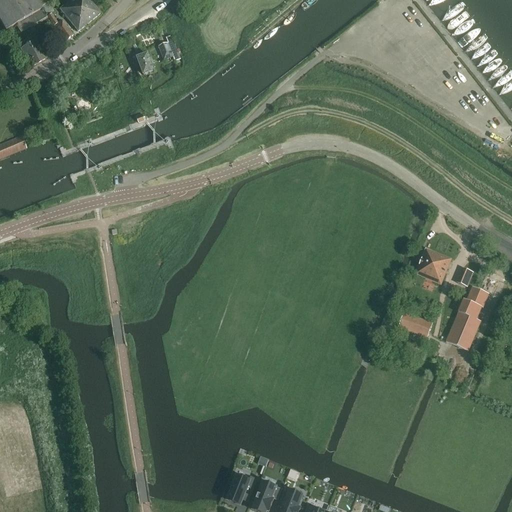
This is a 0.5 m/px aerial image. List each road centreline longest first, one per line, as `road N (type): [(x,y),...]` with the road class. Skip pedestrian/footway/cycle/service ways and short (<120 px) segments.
road 1 (tertiary): [(0,233),(281,150)]
road 2 (tertiary): [(511,248),(378,159),(326,144),(281,150)]
road 3 (tertiary): [(0,92),(76,52),(128,0)]
